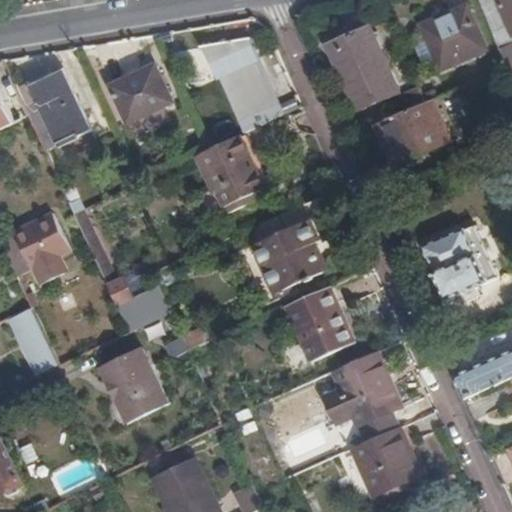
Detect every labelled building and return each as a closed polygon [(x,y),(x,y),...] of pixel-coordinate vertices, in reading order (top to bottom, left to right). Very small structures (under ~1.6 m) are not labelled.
[(511,0),(481,0),(501,48),(511,43),(511,0)] [(471,8),(424,28),(443,71),(490,51),(471,8)] [(400,93),(371,27),(329,44),(360,111),(400,93)] [(254,39),(209,45),(243,122),(281,104),(254,39)] [(511,43),(501,48),(510,70),(511,73),(511,43)] [(156,60),(109,82),(127,120),(174,98),(156,60)] [(18,125),(32,118),(17,88),(9,70),(0,74),(0,88),(2,92),(18,125)] [(66,71),(30,84),(53,132),(59,144),(94,131),(66,71)] [(30,84),(17,88),(32,118),(40,136),(53,132),(30,84)] [(287,112),(298,109),(291,85),(279,88),(287,112)] [(2,92),(0,92),(0,133),(18,125),(2,92)] [(404,99),(409,112),(426,104),(421,92),(404,99)] [(453,141),(435,101),(426,104),(409,112),(375,125),(393,167),(453,141)] [(511,117),(491,127),(498,142),(511,136),(511,117)] [(270,189),(246,134),(213,149),(201,155),(219,192),(223,191),(233,212),(251,205),(248,198),(270,189)] [(79,192),(69,196),(78,213),(87,209),(79,192)] [(121,280),(87,209),(78,213),(134,331),(172,311),(162,286),(136,298),(126,277),(121,280)] [(57,215),(1,241),(20,279),(36,271),(44,287),(68,275),(61,260),(76,253),(57,215)] [(312,219),(257,244),(275,283),(292,276),(295,285),(328,270),(316,243),(321,241),(312,219)] [(468,226),(424,245),(447,300),(491,281),(485,266),(495,262),(479,225),(469,229),(468,226)] [(280,292),(295,285),(292,276),(275,283),(280,292)] [(358,341),(334,287),(289,306),(314,361),(358,341)] [(34,349),(45,374),(62,365),(33,308),(21,314),(37,348),(34,349)] [(246,343),(239,328),(221,335),(228,351),(246,343)] [(196,338),(186,341),(190,349),(199,345),(196,338)] [(511,339),(450,366),(465,400),(511,379),(511,339)] [(145,347),(105,367),(131,422),(172,403),(145,347)] [(391,375),(380,352),(338,370),(346,389),(329,396),(340,422),(357,415),(369,442),(403,428),(395,410),(405,406),(393,381),(388,383),(386,377),(391,375)] [(425,475),(403,428),(369,442),(356,448),(377,496),(425,475)] [(27,485),(1,431),(0,431),(0,487),(5,496),(27,485)] [(200,454),(156,476),(170,505),(176,503),(180,511),(220,511),(226,509),(200,454)] [(267,511),(253,482),(237,488),(248,511),(267,511)] [(173,511),(180,511),(176,503),(170,505),(173,511)]
